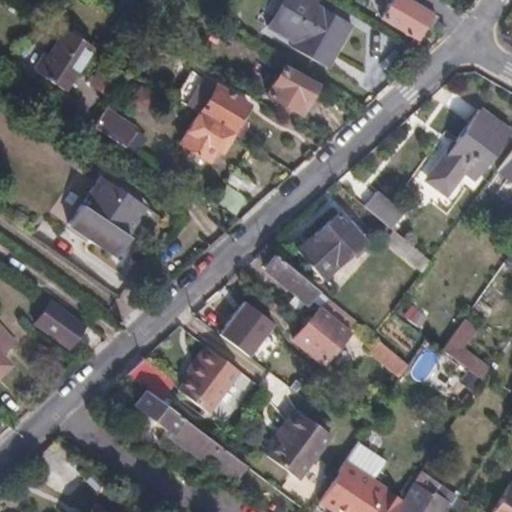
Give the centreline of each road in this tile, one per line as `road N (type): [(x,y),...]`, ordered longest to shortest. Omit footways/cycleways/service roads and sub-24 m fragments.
road 1 (residential): [(474,34),(57,410)]
road 2 (residential): [(57,410),(189,506),(230,511)]
road 3 (unknown): [(0,217),(147,328)]
